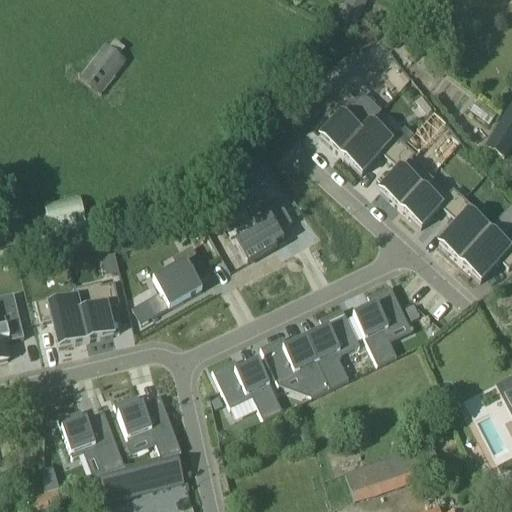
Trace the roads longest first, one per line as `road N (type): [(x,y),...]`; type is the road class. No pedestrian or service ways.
road 1 (unclassified): [(171,365),(169,356),(151,352),(0,390)]
road 2 (unclassified): [(251,327),(403,256)]
road 3 (unclassified): [(208,511),(171,365)]
road 4 (unclassified): [(403,256),(306,163)]
